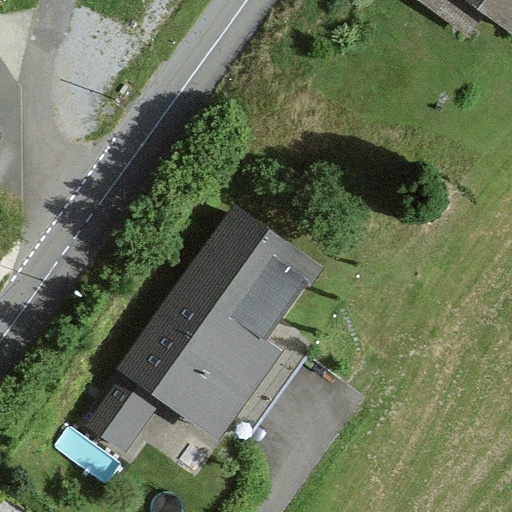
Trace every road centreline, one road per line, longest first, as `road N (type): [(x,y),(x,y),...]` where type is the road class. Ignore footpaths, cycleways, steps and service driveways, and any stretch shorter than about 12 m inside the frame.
road 1 (secondary): [(81,228),(246,0)]
road 2 (residential): [(64,0),(43,71),(57,194),(81,228)]
road 3 (secondary): [(0,340),(81,228)]
road 4 (residential): [(347,411),(281,511)]
